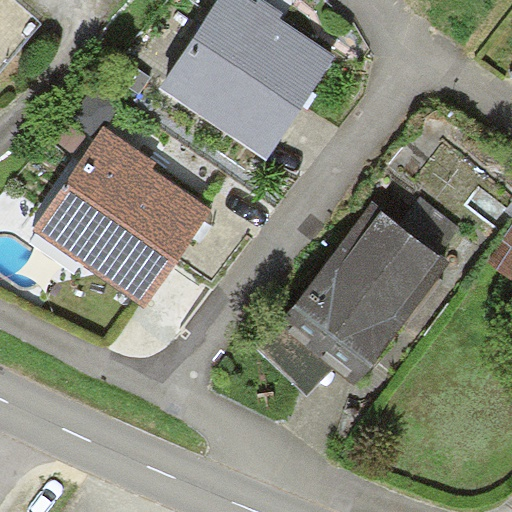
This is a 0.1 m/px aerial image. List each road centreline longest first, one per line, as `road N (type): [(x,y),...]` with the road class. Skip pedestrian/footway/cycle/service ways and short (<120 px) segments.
road 1 (residential): [(171,402),(406,55)]
road 2 (tertiary): [(29,408),(244,511)]
road 3 (residential): [(171,402),(0,310)]
road 4 (residential): [(259,511),(280,462),(171,402)]
road 5 (residential): [(511,128),(406,55)]
